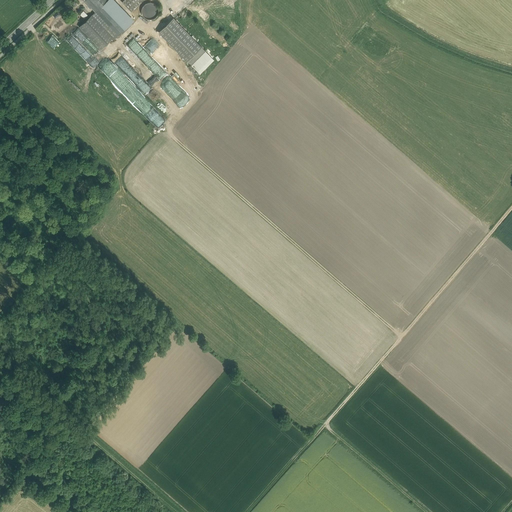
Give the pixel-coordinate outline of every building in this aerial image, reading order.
[(84,0),(95,11),(118,35),(131,23),(116,7),(112,8),(104,0),(84,0)] [(124,0),(120,5),(129,13),(142,0),(124,0)] [(198,0),(197,0),(194,4),(220,28),(224,24),(221,21),(198,0)] [(158,14),(158,11),(158,7),(156,5),(153,3),(150,2),(147,3),(144,5),(142,8),(141,11),(142,14),(144,17),(147,19),(150,19),(153,19),(156,17),(158,14)] [(58,10),(52,16),(55,19),(61,13),(58,10)] [(118,35),(95,11),(91,15),(112,37),(112,38),(114,39),(118,35)] [(112,37),(91,15),(80,26),(101,49),(112,38),(112,37)] [(201,47),(173,18),(159,32),(187,60),(201,47)] [(72,33),(66,40),(79,52),(84,47),(75,39),(77,37),(72,33)] [(155,87),(168,74),(143,47),(133,52),(125,43),(118,49),(120,53),(124,56),(128,61),(129,63),(131,65),(130,67),(131,69),(133,68),(134,72),(130,76),(134,74),(135,75),(140,81),(139,79),(143,83),(146,80),(147,82),(153,88),(155,87)] [(214,60),(201,47),(187,60),(196,70),(200,74),(214,60)]
